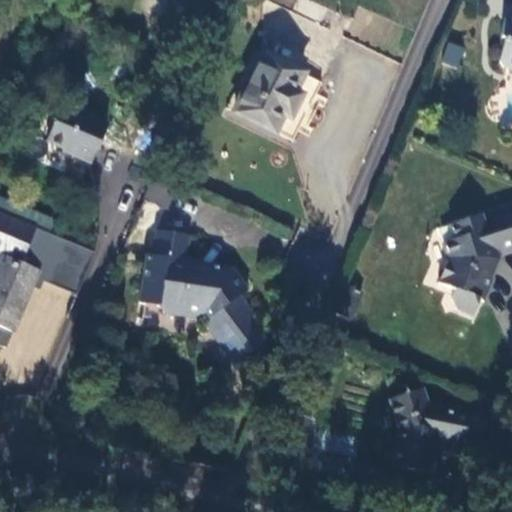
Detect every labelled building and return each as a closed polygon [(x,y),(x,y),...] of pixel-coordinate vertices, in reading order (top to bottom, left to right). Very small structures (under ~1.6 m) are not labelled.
[(511,31),(504,30),(501,49),(508,50),(504,77),(511,77),(511,31)] [(447,41),(441,62),(457,68),(464,46),(447,41)] [(267,54),(234,112),(278,137),(289,116),(295,120),(308,96),(302,93),(310,79),(267,54)] [(105,121),(64,105),(47,146),(89,162),(105,121)] [(445,302),(466,310),(482,269),(475,265),(480,249),(508,237),(492,198),(434,218),(438,234),(429,238),(435,250),(427,278),(443,284),(442,290),(445,302)] [(0,326),(15,332),(38,273),(81,291),(96,252),(0,213),(0,326)] [(157,237),(148,271),(142,268),(140,309),(157,310),(166,319),(205,325),(235,365),(263,345),(248,323),(254,315),(242,299),(246,293),(230,269),(188,266),(191,240),(157,237)] [(401,422),(393,457),(433,467),(441,431),(475,437),(479,407),(423,396),(421,385),(389,399),(401,422)]
